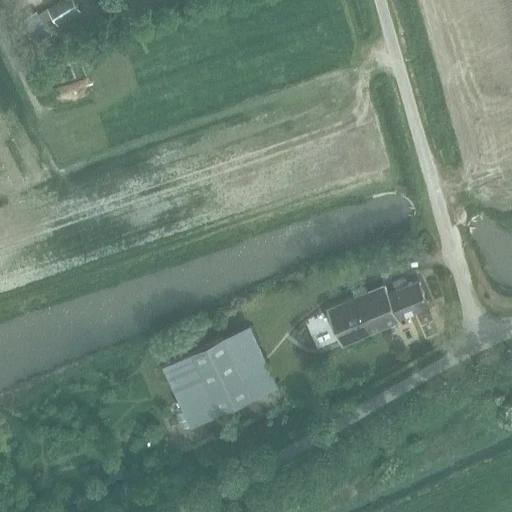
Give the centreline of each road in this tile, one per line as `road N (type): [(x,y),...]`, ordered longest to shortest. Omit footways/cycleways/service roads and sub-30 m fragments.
road 1 (unclassified): [(484,339),(466,307),(377,0)]
road 2 (unclassified): [(181,511),(484,339)]
